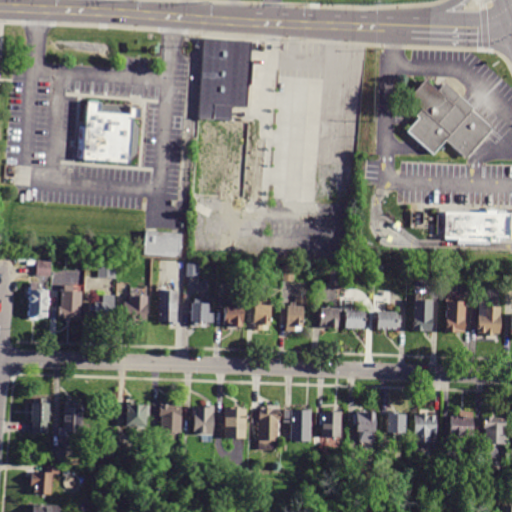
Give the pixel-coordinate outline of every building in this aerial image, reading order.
[(205,38),(193,194),(249,198),(261,43),(205,38)] [(423,79),(405,99),(421,111),(405,131),(432,155),(443,143),(464,159),(491,128),(473,112),(475,107),(444,81),(438,89),(423,79)] [(83,105),(80,158),(127,161),(130,108),(83,105)] [(438,212),(437,234),(446,234),(446,239),(459,239),(459,244),(493,245),(493,242),(499,242),(500,237),(511,237),(511,213),(501,213),(501,210),(488,210),(488,213),(438,212)] [(147,229),(145,254),(181,256),(182,231),(147,229)] [(98,261),(98,279),(116,280),(117,261),(98,261)] [(37,262),(37,277),(51,277),(52,262),(37,262)] [(187,264),(186,277),(199,278),(199,265),(187,264)] [(284,265),(283,282),(294,282),(295,266),(284,265)] [(331,272),(330,286),(340,286),(340,272),(331,272)] [(65,286),(65,292),(62,292),(61,309),(60,308),(60,318),(80,319),(81,293),(75,293),(75,287),(65,286)] [(30,290),(29,317),(48,318),(49,291),(30,290)] [(159,292),(159,316),(158,323),(168,323),(168,326),(177,327),(178,313),(178,292),(159,292)] [(97,296),(96,306),(89,306),(89,317),(94,318),(94,320),(114,321),(115,297),(97,296)] [(130,297),(130,306),(124,306),(124,323),(132,323),(132,321),(147,322),(147,297),(130,297)] [(288,307),(287,332),(303,333),(304,308),(307,308),(308,298),(298,297),(297,308),(288,307)] [(415,301),(414,333),(433,333),(434,302),(415,301)] [(448,302),(446,334),(465,334),(466,303),(448,302)] [(192,304),(191,313),(191,326),(198,326),(198,324),(214,324),(214,314),(210,313),(210,304),(192,304)] [(248,308),(247,322),(254,322),(253,331),(270,332),(271,307),(255,306),(255,309),(248,308)] [(480,307),(479,334),(487,335),(487,337),(494,337),(494,334),(501,335),(501,308),(480,307)] [(224,308),(224,323),(228,324),(228,328),(243,328),(244,308),(224,308)] [(322,310),(321,329),(339,329),(339,327),(339,311),(322,310)] [(346,312),(346,327),(345,330),(364,331),(364,327),(369,327),(370,315),(366,315),(366,313),(346,312)] [(379,313),(378,331),(397,331),(398,328),(401,328),(401,317),(398,317),(398,314),(379,313)] [(36,399),(36,405),(32,405),(32,424),(34,424),(34,434),(46,434),(47,427),(49,427),(49,407),(47,407),(48,400),(36,399)] [(65,403),(64,428),(60,428),(60,438),(81,439),(82,403),(65,403)] [(127,406),(126,428),(147,429),(148,407),(127,406)] [(161,407),(160,417),(162,417),(161,434),(181,434),(182,407),(161,407)] [(193,408),(192,419),(195,419),(194,436),(214,436),(214,409),(193,408)] [(226,409),(225,439),(246,440),(247,410),(226,409)] [(253,410),(253,423),(258,424),(257,451),(277,451),(278,421),(280,421),(281,411),(253,410)] [(285,411),(285,424),(292,424),(291,442),(311,443),(312,412),(285,411)] [(415,417),(415,444),(431,445),(431,435),(437,435),(438,418),(429,417),(429,412),(422,412),(422,417),(415,417)] [(451,418),(451,437),(474,437),(474,412),(466,412),(466,418),(451,418)] [(388,413),(387,434),(406,435),(406,416),(398,416),(399,413),(388,413)] [(316,414),(316,426),(321,426),(321,438),(342,439),(342,414),(316,414)] [(358,415),(357,433),(360,434),(360,443),(375,444),(376,416),(358,415)] [(485,418),(485,430),(487,430),(486,445),(507,446),(508,418),(485,418)] [(53,451),(53,463),(67,464),(67,451),(53,451)] [(36,473),(36,477),(32,477),(31,487),(35,487),(35,495),(51,496),(53,474),(60,475),(60,467),(47,466),(47,474),(36,473)]
